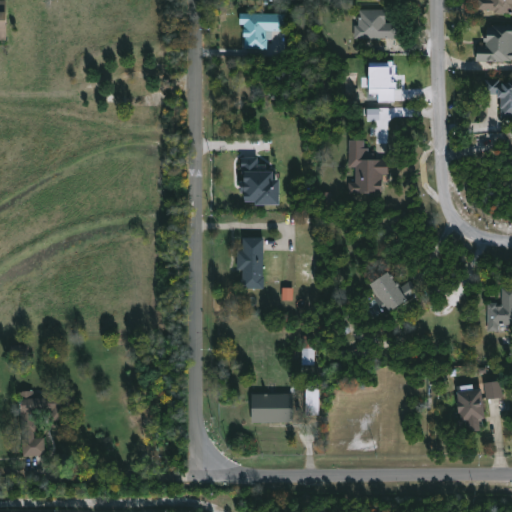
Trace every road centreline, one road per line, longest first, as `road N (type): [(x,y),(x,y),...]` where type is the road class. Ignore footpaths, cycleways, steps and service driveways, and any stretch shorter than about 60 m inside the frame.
road 1 (tertiary): [(201,0),(198,419),(213,455)]
road 2 (tertiary): [(511,478),(260,480),(213,455)]
road 3 (residential): [(438,0),(445,187),(455,220),(511,248)]
